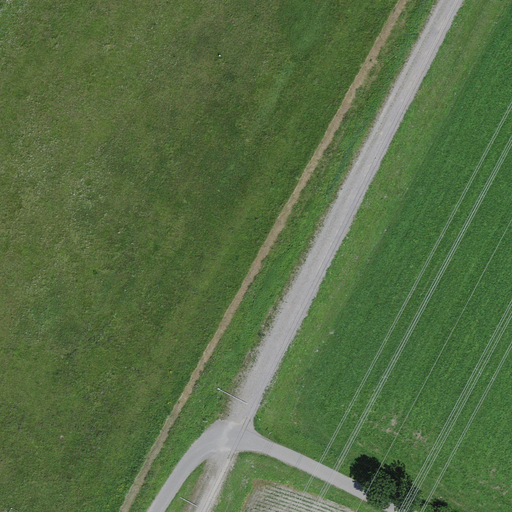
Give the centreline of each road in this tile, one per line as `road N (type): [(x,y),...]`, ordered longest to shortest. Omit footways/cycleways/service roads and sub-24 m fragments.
road 1 (track): [(454,0),(369,154),(196,511)]
road 2 (track): [(160,511),(203,448),(234,436),(400,511)]
